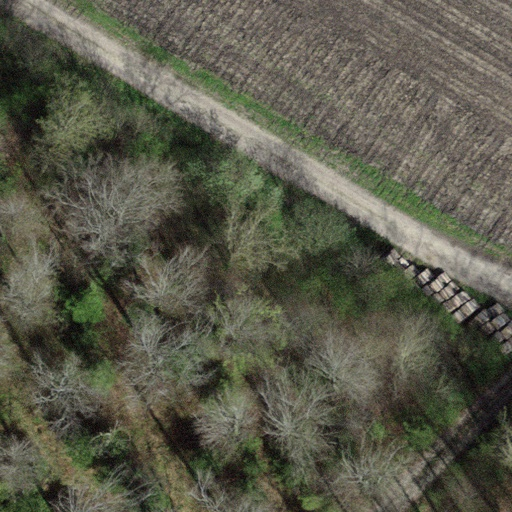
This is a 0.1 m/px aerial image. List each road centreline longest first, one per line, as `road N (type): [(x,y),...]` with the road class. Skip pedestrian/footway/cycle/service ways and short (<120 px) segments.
road 1 (track): [(43,0),(511,269)]
road 2 (track): [(389,511),(511,397)]
